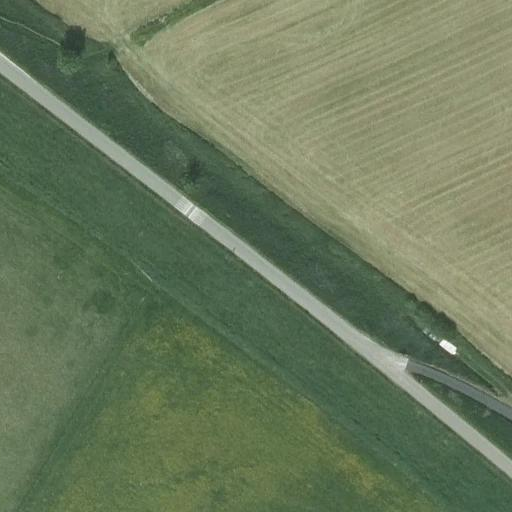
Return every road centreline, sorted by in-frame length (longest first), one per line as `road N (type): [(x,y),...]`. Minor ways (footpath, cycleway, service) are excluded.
road 1 (unclassified): [(382,360),(0,64)]
road 2 (unclassified): [(511,469),(382,360)]
road 3 (unclassified): [(511,415),(417,365),(382,360)]
